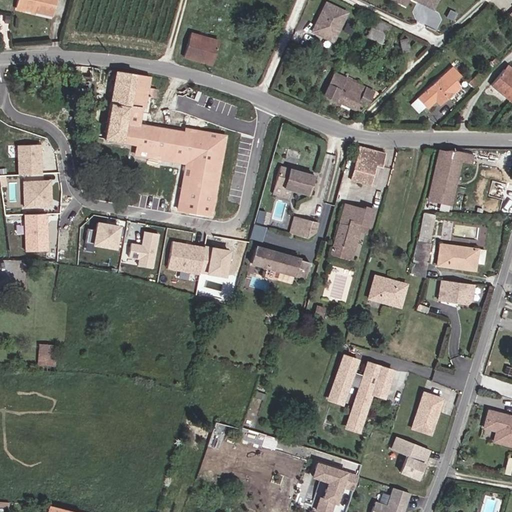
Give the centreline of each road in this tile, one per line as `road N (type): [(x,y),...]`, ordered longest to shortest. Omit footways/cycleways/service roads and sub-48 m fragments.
road 1 (tertiary): [(0,57),(59,54),(161,67),(353,135),(511,140)]
road 2 (residential): [(511,239),(426,511)]
